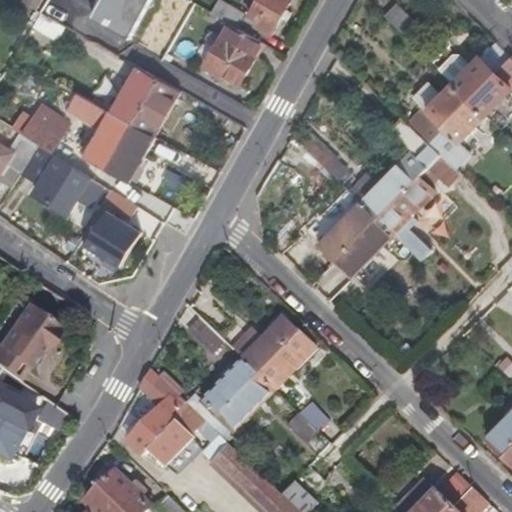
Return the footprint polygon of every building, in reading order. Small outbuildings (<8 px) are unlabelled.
[(273,34),(292,0),(260,0),(250,18),(258,23),(258,25),(273,34)] [(412,19),(391,0),(389,0),(378,11),(399,31),(412,19)] [(246,17),(218,1),(211,13),(230,24),(240,29),(246,17)] [(241,85),(265,43),(240,29),(230,24),(206,65),(241,85)] [(50,50),(56,41),(35,28),(29,37),(50,50)] [(471,101),(511,57),(495,40),(454,84),(471,101)] [(511,90),(511,89),(506,84),(511,77),(511,57),(471,101),(487,116),(511,90)] [(135,125),(160,80),(137,67),(112,112),(135,125)] [(157,137),(182,93),(160,80),(135,125),(157,137)] [(444,128),(471,101),(454,84),(443,96),(427,81),(412,97),(421,106),(405,122),(429,144),(444,128)] [(459,144),(487,116),(471,101),(444,128),(429,144),(442,156),(445,158),(459,144)] [(109,171),(135,125),(112,112),(93,146),(86,141),(80,151),(87,155),(87,159),(109,171)] [(48,113),(41,126),(58,136),(66,124),(48,113)] [(50,152),(59,137),(58,136),(41,126),(32,120),(22,135),(40,146),(50,152)] [(422,177),(442,156),(429,144),(405,122),(404,120),(391,133),(413,154),(381,187),(363,205),(380,221),(419,180),(422,177)] [(131,184),(157,137),(135,125),(109,171),(131,184)] [(337,158),(309,132),(306,135),(304,134),(296,141),(326,169),(336,159),(337,158)] [(24,171),(37,150),(24,142),(17,154),(0,143),(0,180),(10,165),(22,174),(24,171)] [(455,167),(469,153),(459,144),(445,158),(455,167)] [(67,214),(76,199),(99,213),(113,190),(50,152),(40,146),(37,150),(24,171),(32,176),(42,161),(53,168),(41,187),(37,194),(67,214)] [(445,158),(442,156),(422,177),(430,186),(438,177),(448,186),(460,172),(455,167),(445,158)] [(348,170),(336,159),(326,169),(339,182),(348,170)] [(41,187),(53,168),(42,161),(32,176),(24,171),(22,174),(21,175),(41,187)] [(21,175),(22,174),(10,165),(0,180),(0,183),(12,191),(21,175)] [(363,205),(381,187),(365,172),(347,190),(363,205)] [(412,220),(435,195),(419,180),(380,221),(396,237),(402,230),(407,234),(416,224),(412,220)] [(304,231),(337,264),(380,221),(363,205),(347,190),(346,188),(304,231)] [(135,203),(113,190),(99,213),(84,236),(93,241),(89,246),(122,267),(144,234),(111,214),(115,208),(127,216),(135,203)] [(139,206),(135,203),(127,216),(131,218),(139,206)] [(354,280),(396,237),(380,221),(337,264),(354,280)] [(49,347),(60,331),(26,307),(0,344),(0,370),(17,382),(39,352),(44,343),(49,347)] [(222,341),(198,318),(185,332),(211,356),(223,342),(222,341)] [(261,378),(302,335),(285,318),(265,340),(255,331),(247,340),(235,328),(222,341),(223,342),(243,361),(261,378)] [(277,393),(318,352),(302,335),(261,378),(277,393)] [(44,343),(39,352),(43,355),(49,347),(44,343)] [(220,419),(261,378),(243,361),(204,403),(220,419)] [(0,370),(0,390),(31,406),(37,396),(17,382),(0,370)] [(204,421),(151,370),(141,388),(162,408),(129,442),(146,458),(151,452),(168,468),(172,464),(175,467),(198,443),(190,435),(204,421)] [(237,435),(277,393),(261,378),(220,419),(237,435)] [(0,422),(18,431),(31,406),(0,390),(0,422)] [(348,400),(354,407),(364,398),(357,391),(348,400)] [(311,403),(300,415),(319,433),(330,421),(311,403)] [(319,433),(300,415),(288,426),(308,446),(319,433)] [(504,458),(511,449),(511,417),(487,442),(504,458)] [(0,440),(11,446),(18,431),(0,422),(0,440)] [(234,435),(227,443),(228,444),(232,447),(249,464),(256,456),(234,435)] [(232,447),(228,444),(209,464),(258,511),(299,511),(282,495),(249,464),(232,447)] [(93,511),(150,511),(153,509),(117,474),(86,505),(93,511)] [(401,511),(450,511),(453,509),(472,490),(456,475),(438,494),(425,481),(398,509),(401,511)] [(295,482),(282,495),(299,511),(311,511),(318,505),(295,482)] [(470,511),(482,500),(472,490),(453,509),(450,511),(470,511)] [(183,511),(169,498),(157,510),(158,511),(183,511)]
